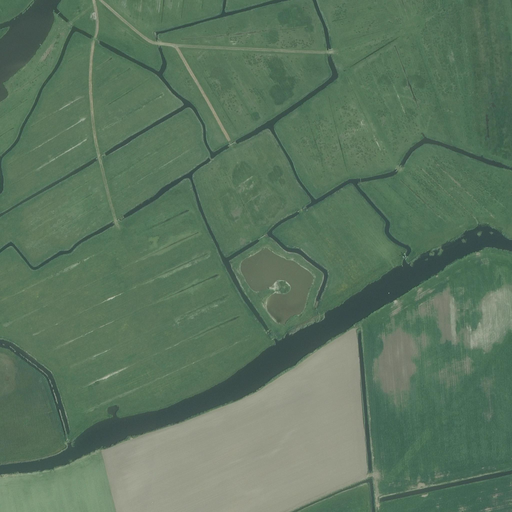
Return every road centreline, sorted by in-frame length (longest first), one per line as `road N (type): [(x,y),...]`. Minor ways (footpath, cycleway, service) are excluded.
road 1 (track): [(333,52),(151,43),(100,0)]
road 2 (track): [(116,225),(92,116),(94,0)]
road 3 (track): [(304,215),(233,148),(175,46)]
